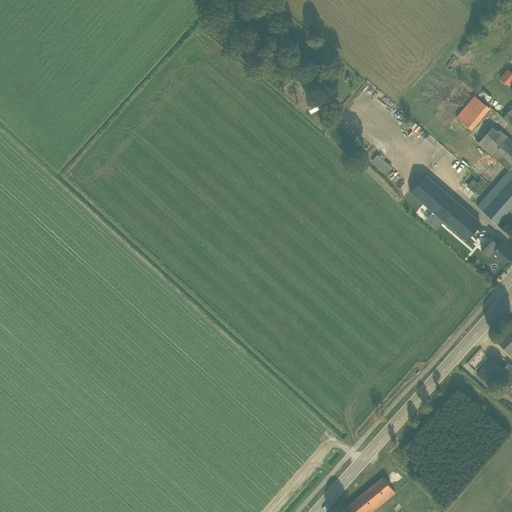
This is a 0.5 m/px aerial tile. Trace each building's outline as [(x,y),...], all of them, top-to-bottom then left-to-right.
[(500,79),(508,85),(511,80),(511,75),(507,71),(500,79)] [(456,118),(472,131),(490,109),(474,96),(456,118)] [(511,107),(503,117),(511,125),(511,107)] [(511,141),(507,137),(505,139),(492,127),(478,144),(508,170),(511,173),(511,141)] [(376,154),(370,162),(386,173),(392,165),(376,154)] [(511,173),(508,170),(483,198),(477,206),(496,223),(511,205),(511,173)] [(410,191),(466,239),(480,222),(458,204),(457,204),(424,176),(410,191)] [(466,185),(473,191),(479,185),(472,179),(466,185)] [(434,213),(428,220),(458,246),(464,240),(434,213)] [(511,254),(511,252),(501,242),(494,236),(481,251),(488,257),(491,253),(504,264),(511,254)] [(510,354),(511,351),(511,324),(496,341),(510,354)] [(511,366),(509,364),(504,370),(502,368),(491,358),(477,374),(489,384),(496,376),(511,391),(511,390),(511,366)] [(395,493),(392,489),(382,477),(342,510),(343,511),(372,511),(386,501),(395,493)]
